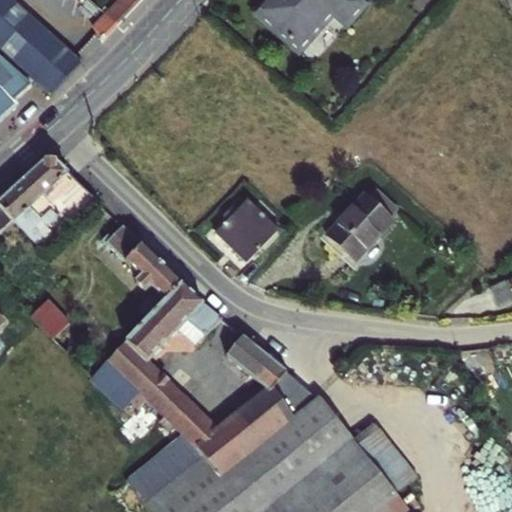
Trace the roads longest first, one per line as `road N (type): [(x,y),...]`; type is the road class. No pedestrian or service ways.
road 1 (residential): [(49,128),(212,282),(249,306),(369,331),(511,333)]
road 2 (tertiary): [(49,128),(182,0)]
